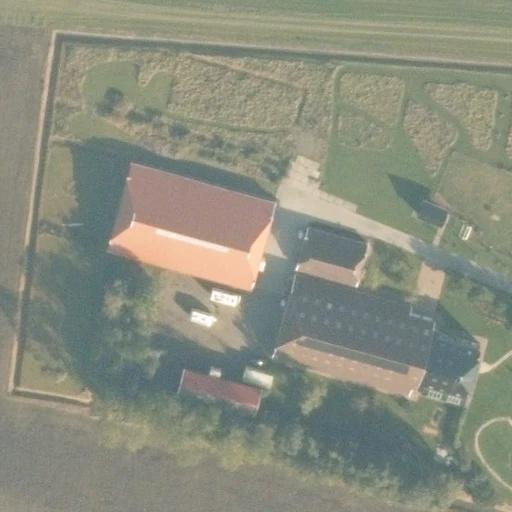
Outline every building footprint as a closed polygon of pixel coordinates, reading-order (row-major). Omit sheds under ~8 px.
[(274,200),(131,160),(107,246),(250,286),(274,200)] [(421,202),(416,214),(441,225),(446,212),(421,202)] [(295,267),(355,284),(367,243),(307,226),(295,267)] [(408,394),(411,384),(420,386),(423,379),(466,391),(479,344),(436,332),(437,326),(432,325),(434,319),(409,312),(411,306),(294,273),(271,355),(408,394)] [(267,409),(274,381),(210,366),(214,348),(194,343),(182,389),(267,409)]
